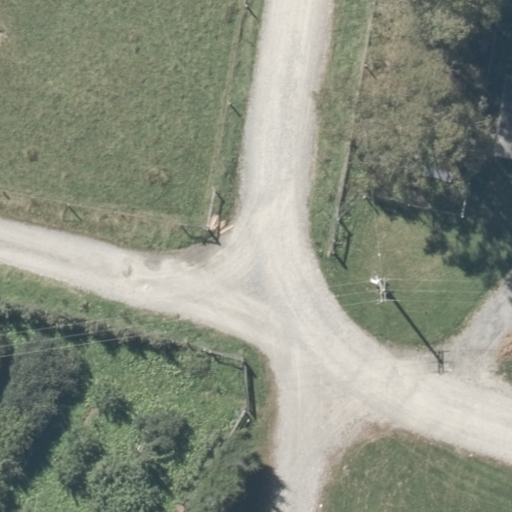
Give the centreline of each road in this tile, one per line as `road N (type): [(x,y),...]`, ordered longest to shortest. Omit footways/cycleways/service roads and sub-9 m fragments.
road 1 (unclassified): [(262,321),(319,0)]
road 2 (unclassified): [(356,349),(511,394)]
